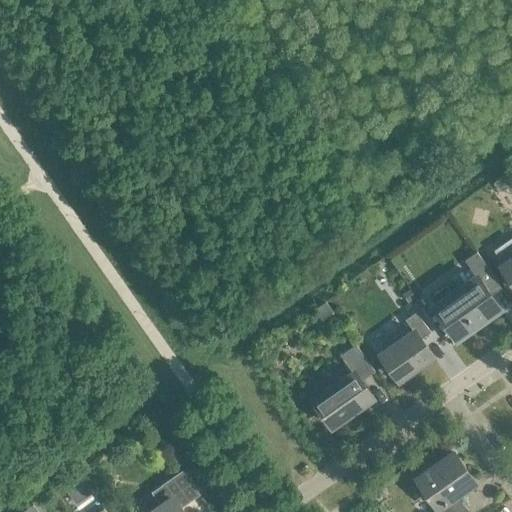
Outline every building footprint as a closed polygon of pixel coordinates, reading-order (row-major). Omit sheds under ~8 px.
[(398,252),(389,258),(397,269),(405,263),(398,252)] [(499,284),(476,252),(465,260),(475,276),(450,294),(446,288),(431,298),(435,304),(433,305),(456,338),(499,308),(487,292),(499,284)] [(511,257),(501,265),(511,279),(511,257)] [(323,302),(314,309),(320,319),(330,312),(323,302)] [(420,339),(423,337),(430,332),(416,312),(405,320),(413,331),(381,354),(399,379),(431,356),(420,339)] [(374,371),(356,344),(340,355),(352,372),(314,399),(332,426),(372,398),(360,381),(374,371)] [(417,481),(424,492),(426,490),(437,506),(433,509),(434,511),(468,511),(456,494),(473,482),(467,473),(462,471),(460,467),(459,462),(453,453),(417,478),(419,480),(417,481)] [(182,511),(180,508),(191,500),(200,494),(183,469),(151,492),(161,506),(152,511),(182,511)] [(67,481),(80,500),(94,490),(81,470),(67,481)]
